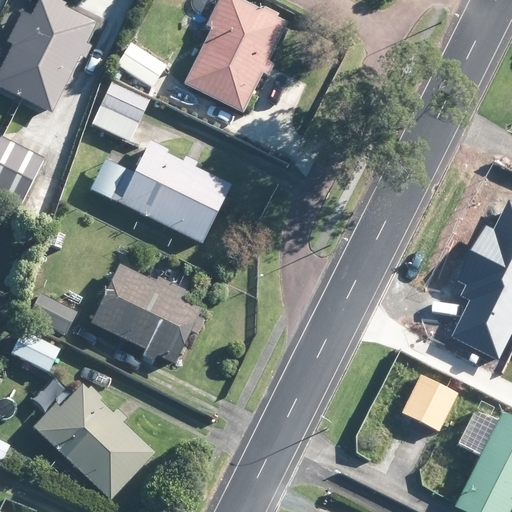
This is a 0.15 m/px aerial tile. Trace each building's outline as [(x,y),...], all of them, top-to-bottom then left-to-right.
[(0,92),(50,118),(80,58),(85,60),(90,49),(85,46),(95,27),(42,0),(39,0),(39,1),(30,19),(21,14),(13,30),(0,23),(0,47),(4,49),(7,45),(12,47),(0,69),(0,92)] [(261,14),(232,0),(219,0),(205,29),(211,32),(205,46),(184,87),(241,116),(248,101),(251,97),(261,76),(267,79),(273,68),(267,65),(285,26),(277,22),(279,18),(263,10),(261,14)] [(181,24),(195,32),(202,19),(188,11),(181,24)] [(188,47),(192,39),(194,34),(177,25),(171,38),(188,47)] [(163,74),(167,69),(131,46),(116,68),(152,92),(163,74)] [(145,109),(147,105),(111,88),(92,128),(128,145),(129,143),(140,119),(142,116),(145,109)] [(196,166),(185,160),(182,166),(165,157),(167,154),(150,145),(134,177),(125,172),(112,197),(109,202),(200,248),(229,190),(193,171),(196,166)] [(54,178),(41,173),(36,171),(36,173),(17,166),(18,164),(0,156),(0,179),(11,183),(5,200),(6,200),(3,209),(15,213),(18,205),(24,207),(22,211),(46,220),(61,180),(54,178)] [(20,261),(13,279),(28,284),(35,266),(20,261)] [(183,304),(187,295),(158,280),(155,286),(120,268),(91,326),(144,353),(141,359),(153,365),(154,363),(156,359),(173,367),(189,334),(196,337),(202,325),(195,321),(200,313),(183,304)] [(65,335),(72,322),(76,315),(40,296),(27,320),(63,338),(65,335)] [(50,368),(56,354),(58,351),(21,333),(10,357),(46,374),(50,368)] [(439,431),(456,397),(430,384),(419,407),(413,419),(438,430),(439,431)] [(99,405),(102,402),(84,385),(73,396),(59,411),(55,406),(32,430),(108,503),(153,457),(120,425),(125,420),(123,418),(117,413),(112,418),(99,405)] [(454,511),(508,511),(511,506),(511,423),(501,417),(456,504),(453,511),(454,511)] [(10,448),(0,442),(0,462),(2,463),(10,448)]
